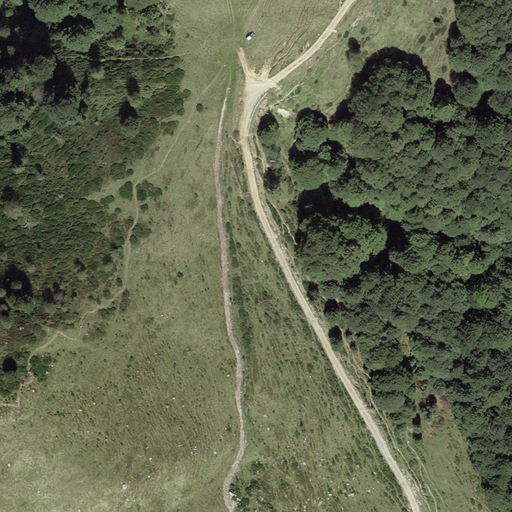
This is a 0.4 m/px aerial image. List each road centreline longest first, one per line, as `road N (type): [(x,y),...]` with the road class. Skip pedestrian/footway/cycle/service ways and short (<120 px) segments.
road 1 (track): [(416,511),(261,214),(242,129),(253,85)]
road 2 (track): [(253,85),(315,37),(344,0)]
